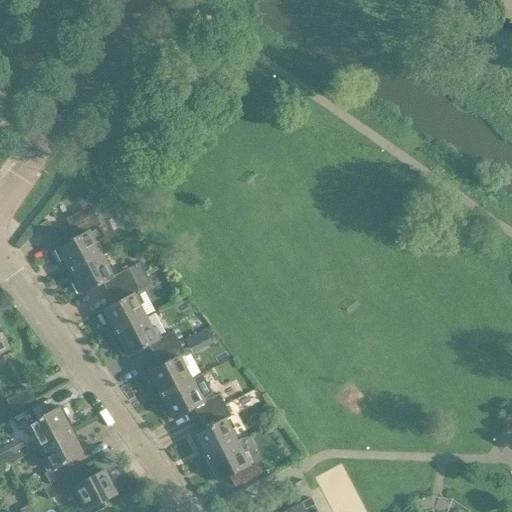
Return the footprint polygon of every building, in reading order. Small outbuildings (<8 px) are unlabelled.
[(69,241),(58,247),(58,248),(55,250),(61,262),(64,260),(70,271),(101,254),(113,248),(90,206),(66,219),(70,227),(63,230),(69,241)] [(56,234),(48,220),(40,224),(48,239),(56,234)] [(24,253),(42,239),(35,230),(17,244),(24,253)] [(101,254),(70,271),(75,281),(72,283),(78,294),(81,292),(82,293),(102,282),(108,293),(134,280),(130,271),(115,279),(101,254)] [(103,310),(100,312),(112,334),(146,316),(134,294),(140,290),(134,280),(108,293),(114,304),(103,310)] [(158,340),(146,316),(112,334),(124,357),(127,355),(127,356),(148,344),(154,356),(180,342),(174,331),(158,340)] [(0,352),(9,348),(0,331),(0,352)] [(148,372),(149,373),(145,375),(157,397),(191,379),(179,356),(185,353),(180,342),(154,356),(160,366),(148,372)] [(203,402),(191,379),(157,397),(169,420),(172,418),(194,407),(200,418),(225,405),(219,393),(203,402)] [(12,411),(35,399),(29,388),(6,400),(12,411)] [(59,409),(59,408),(44,415),(38,405),(13,418),(19,429),(27,425),(39,447),(74,429),(63,407),(59,409)] [(194,435),(194,436),(191,438),(203,460),(237,442),(225,419),(230,415),(225,405),(200,418),(205,428),(194,435)] [(74,429),(39,447),(51,470),(45,473),(50,484),(51,485),(76,471),(71,460),(83,454),(82,453),(86,451),(74,429)] [(237,442),(203,460),(215,482),(218,480),(218,481),(230,475),(236,486),(261,472),(255,461),(249,464),(237,442)] [(51,485),(50,484),(43,488),(49,499),(73,487),(86,510),(88,509),(89,511),(95,511),(107,506),(104,501),(116,494),(116,493),(119,492),(113,480),(110,482),(104,470),(82,482),(76,471),(51,485)] [(24,478),(29,496),(43,492),(39,474),(24,478)] [(311,498),(302,502),(305,509),(314,504),(311,498)] [(305,511),(301,503),(283,511),(305,511)]
